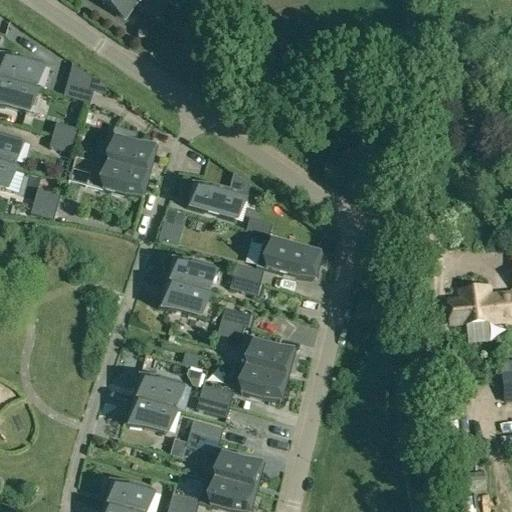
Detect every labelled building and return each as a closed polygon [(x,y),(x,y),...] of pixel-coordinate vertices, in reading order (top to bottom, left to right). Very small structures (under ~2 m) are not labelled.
[(104,0),(105,0),(102,5),(124,21),(136,3),(138,5),(141,0),(104,0)] [(270,94),(269,89),(266,60),(273,59),(268,19),(237,23),(246,97),(270,94)] [(0,58),(0,82),(33,91),(40,67),(18,61),(0,58)] [(72,67),(66,86),(89,93),(92,81),(72,67)] [(26,116),(33,91),(0,82),(0,109),(5,110),(26,116)] [(66,86),(63,99),(89,106),(93,94),(89,93),(66,86)] [(52,138),(75,144),(78,132),(55,126),(52,138)] [(0,165),(11,168),(18,144),(0,138),(0,165)] [(52,138),(48,150),(71,157),(75,144),(52,138)] [(115,144),(108,169),(148,180),(156,152),(136,150),(115,144)] [(11,168),(0,165),(0,191),(4,193),(11,168)] [(148,180),(108,169),(101,193),(123,199),(142,201),(148,180)] [(211,190),(191,187),(185,210),(234,224),(241,198),(211,190)] [(33,204),(56,211),(60,198),(37,192),(33,204)] [(33,204),(30,217),(53,223),(56,211),(33,204)] [(245,233),(269,240),(274,224),(250,217),(245,233)] [(321,260),(272,247),(262,244),(254,269),(265,272),(295,281),(314,283),(321,260)] [(165,284),(205,295),(211,271),(190,265),(171,262),(165,284)] [(234,280),(263,288),(263,286),(260,285),(264,273),(237,266),(234,280)] [(230,293),(259,301),(263,288),(234,280),(230,293)] [(198,320),(205,295),(165,284),(157,311),(176,314),(198,320)] [(488,289),(457,292),(458,302),(447,303),(449,327),(461,326),(511,321),(511,301),(489,303),(488,289)] [(246,330),(251,331),(254,319),(223,311),(220,323),(243,329),(246,330)] [(239,344),(243,329),(220,323),(216,338),(239,344)] [(247,372),(286,383),(294,356),(275,354),(253,348),(247,372)] [(511,402),(511,363),(501,364),(504,403),(511,402)] [(286,383),(247,372),(240,397),(261,403),(280,405),(286,383)] [(132,401),(172,412),(179,387),(157,381),(138,379),(132,401)] [(199,400),(230,409),(233,397),(203,388),(199,400)] [(196,412),(226,421),(230,409),(199,400),(196,412)] [(165,436),(172,412),(132,401),(124,428),(143,430),(165,436)] [(188,436),(219,444),(223,432),(192,424),(188,436)] [(184,449),(215,459),(219,444),(188,436),(184,449)] [(222,460),(215,485),(255,496),(263,468),(244,466),(222,460)] [(102,506),(122,511),(143,511),(149,493),(128,487),(108,485),(102,506)] [(250,511),(255,496),(215,485),(208,509),(218,511),(250,511)] [(173,493),(167,511),(169,511),(195,511),(199,501),(173,493)]
